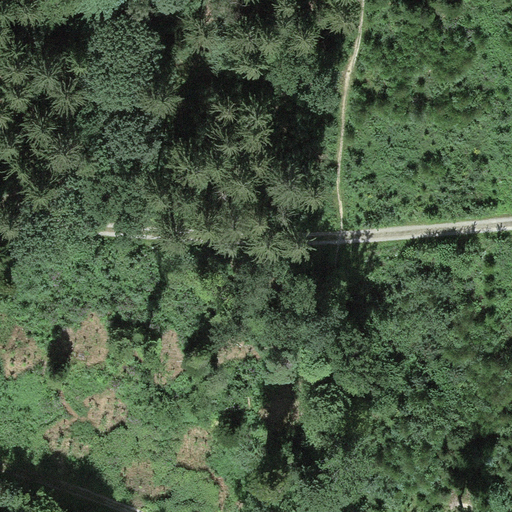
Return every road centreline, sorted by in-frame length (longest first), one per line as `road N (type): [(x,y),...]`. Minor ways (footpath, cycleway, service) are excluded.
road 1 (track): [(0,216),(339,233),(511,221)]
road 2 (track): [(133,511),(71,482),(0,466)]
